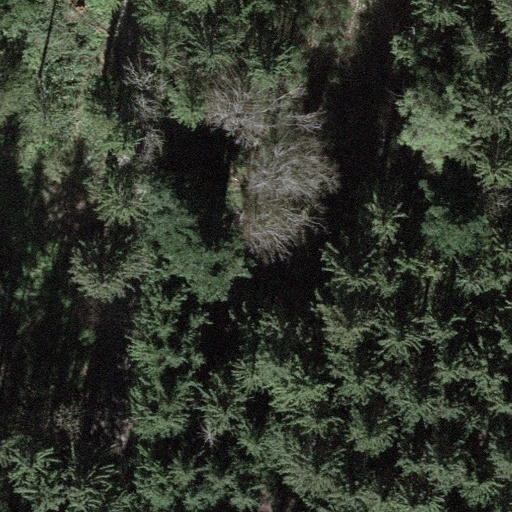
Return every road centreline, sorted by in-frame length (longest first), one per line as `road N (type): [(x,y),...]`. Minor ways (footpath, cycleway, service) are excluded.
road 1 (track): [(112,511),(126,462),(150,0)]
road 2 (track): [(343,511),(473,464)]
